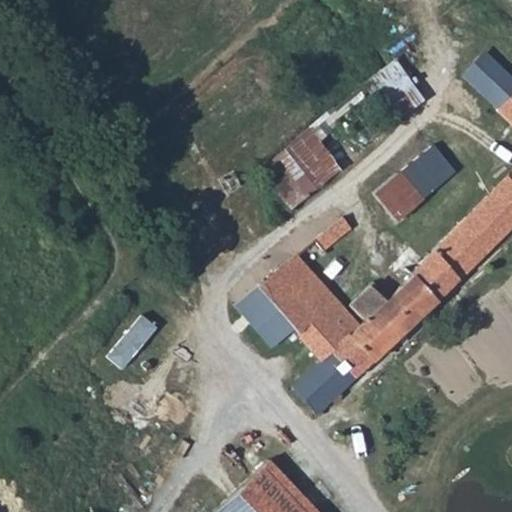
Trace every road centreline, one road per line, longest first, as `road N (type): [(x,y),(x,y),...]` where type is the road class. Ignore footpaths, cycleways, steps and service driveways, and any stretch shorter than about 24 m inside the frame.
road 1 (unclassified): [(370,511),(265,396),(125,266)]
road 2 (track): [(0,58),(125,266)]
road 3 (track): [(0,404),(125,266)]
